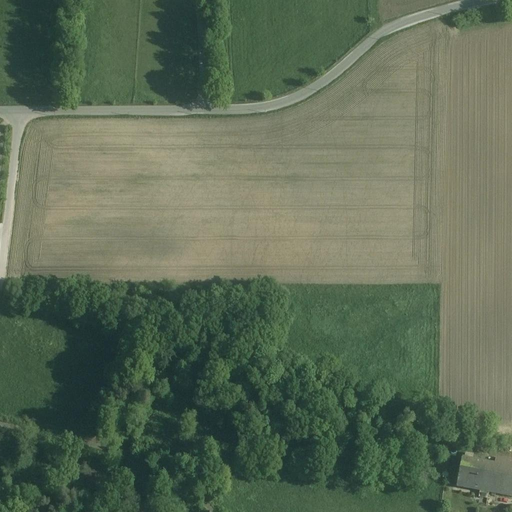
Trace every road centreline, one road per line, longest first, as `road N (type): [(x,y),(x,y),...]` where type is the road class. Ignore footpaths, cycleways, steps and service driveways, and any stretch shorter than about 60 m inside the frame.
road 1 (unclassified): [(0,111),(277,104),(316,86),(398,25),(489,0)]
road 2 (track): [(213,511),(111,450),(0,424)]
